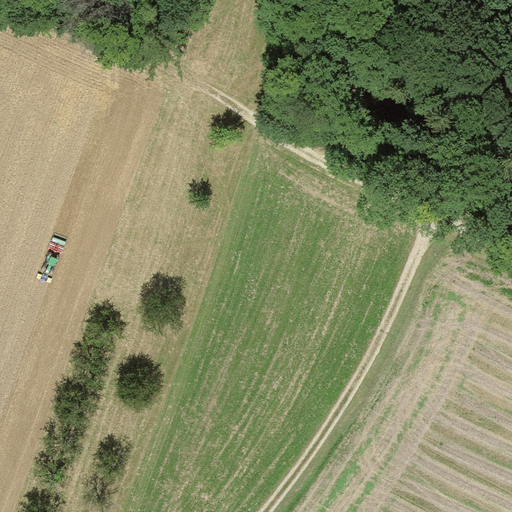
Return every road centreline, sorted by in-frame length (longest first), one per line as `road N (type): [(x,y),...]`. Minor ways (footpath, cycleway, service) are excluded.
road 1 (track): [(264,511),(457,211),(511,13)]
road 2 (track): [(0,0),(168,70),(457,211)]
